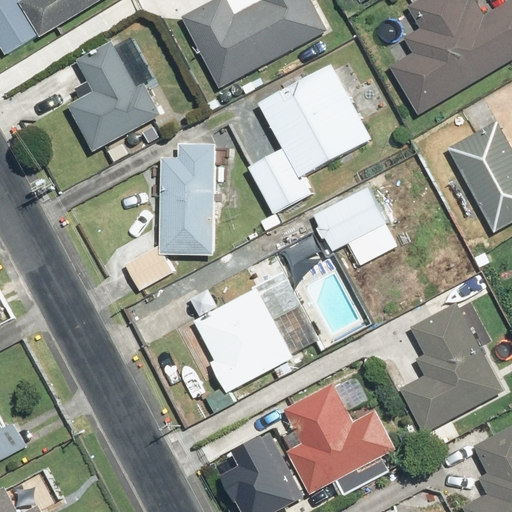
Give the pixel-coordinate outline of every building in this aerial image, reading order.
[(4,0),(0,0),(0,34),(15,55),(33,42),(4,0)] [(31,0),(27,3),(49,38),(108,0),(31,0)] [(223,0),(184,23),(225,94),(346,23),(331,0),(258,0),(244,8),(239,0),(223,0)] [(511,62),(511,2),(490,15),(480,0),(423,0),(415,6),(429,27),(411,38),(421,55),(397,68),(422,114),(511,62)] [(75,108),(103,151),(172,114),(153,79),(161,75),(145,45),(126,55),(120,44),(84,63),(95,82),(82,90),(88,101),(75,108)] [(342,67),(267,106),(290,150),(258,167),(283,216),(319,197),(308,177),(379,140),(342,67)] [(472,219),(491,208),(505,233),(511,228),(511,137),(501,119),(454,147),(470,173),(451,184),(472,219)] [(131,266),(147,294),(183,273),(173,256),(221,257),(224,145),(187,144),(186,157),(169,156),(166,246),(131,266)] [(375,186),(320,214),(337,249),(351,242),(363,266),(404,245),(375,186)] [(216,358),(234,392),(303,353),(267,289),(202,326),(219,356),(216,358)] [(430,436),(466,417),(511,393),(466,306),(420,329),(434,356),(425,362),(433,378),(407,392),(430,436)] [(364,423),(379,415),(364,385),(349,393),(344,384),(293,410),(311,445),(292,454),(296,462),(277,472),(295,506),(343,481),(351,496),(391,475),(364,423)] [(0,406),(0,464),(34,446),(22,424),(13,430),(0,406)] [(471,511),(511,511),(511,430),(482,447),(496,474),(486,479),(494,495),(469,508),(471,511)] [(0,511),(52,511),(49,506),(38,511),(22,511),(10,489),(0,494),(0,511)]
